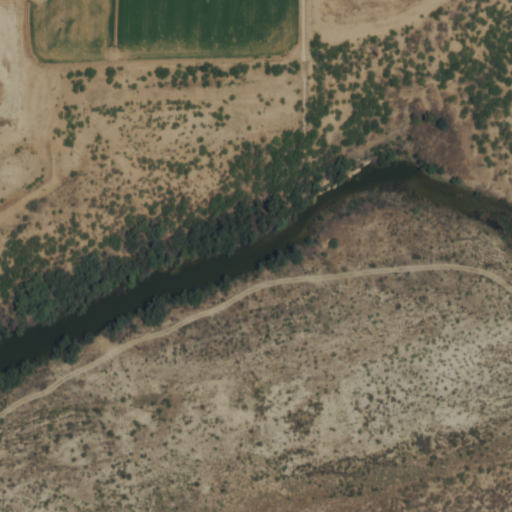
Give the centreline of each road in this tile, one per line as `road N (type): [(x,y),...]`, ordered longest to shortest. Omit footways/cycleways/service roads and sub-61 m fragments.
road 1 (residential): [(357,244),(319,272),(157,325),(0,415)]
road 2 (residential): [(511,453),(468,456),(348,498),(273,511)]
